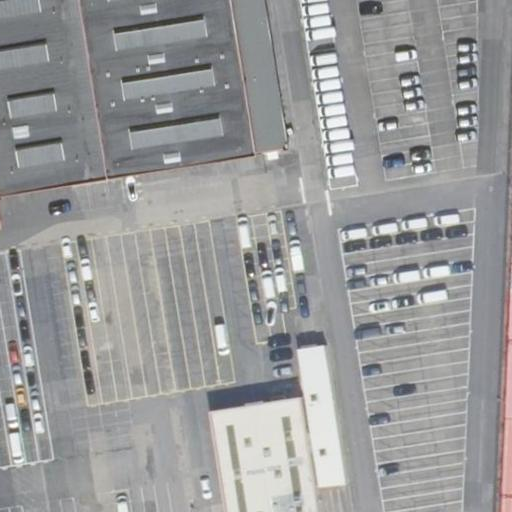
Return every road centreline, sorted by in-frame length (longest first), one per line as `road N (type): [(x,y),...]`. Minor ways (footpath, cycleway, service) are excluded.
road 1 (unknown): [(491,174),(474,511)]
road 2 (unknown): [(368,511),(318,191)]
road 3 (unknown): [(29,223),(69,464)]
road 4 (unknown): [(151,450),(123,210)]
road 5 (unknown): [(318,191),(244,190),(123,210)]
road 6 (unknown): [(377,191),(347,0)]
road 7 (unknown): [(318,191),(294,0)]
road 8 (unknown): [(426,0),(455,181)]
road 9 (unknown): [(491,174),(501,0)]
